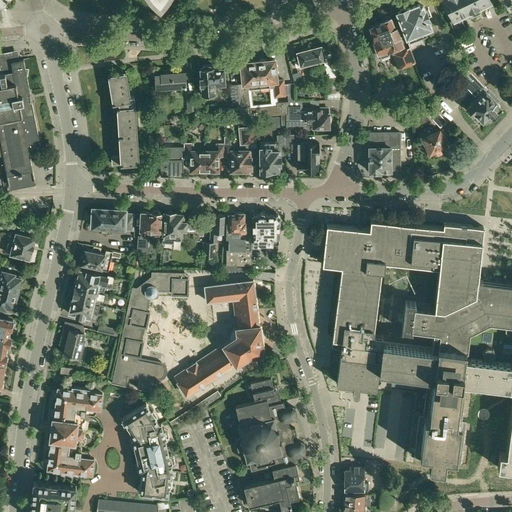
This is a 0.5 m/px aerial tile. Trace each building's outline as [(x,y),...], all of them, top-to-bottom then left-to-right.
[(469,11),(469,13),(472,15),(473,15),(475,15),(478,13),(479,12),(480,11),(480,10),(480,8),(479,6),(490,1),(488,0),(444,0),(454,18),(449,21),(454,31),(464,27),(460,16),(469,11)] [(408,42),(410,47),(411,51),(426,45),(422,37),(427,35),(425,29),(432,26),(429,19),(430,19),(426,9),(425,9),(424,6),(420,4),(410,7),(408,8),(406,7),(401,8),(400,11),(399,11),(410,41),(408,42)] [(388,50),(393,48),(397,56),(395,57),(399,67),(415,61),(411,51),(410,47),(406,49),(397,26),(395,26),(391,16),(389,14),(383,17),(382,20),(381,20),(382,21),(370,26),(371,27),(368,28),(371,35),(373,34),(375,40),(374,40),(378,52),(379,51),(382,57),(390,54),(388,50)] [(324,55),(322,44),(297,51),(300,66),(324,59),(329,77),(337,75),(331,53),(324,55)] [(2,83),(2,85),(0,85),(0,155),(3,155),(7,174),(9,186),(35,181),(30,158),(29,149),(41,147),(23,59),(18,60),(17,53),(0,56),(0,78),(1,83),(2,83)] [(260,59),(259,61),(258,61),(261,89),(269,88),(271,103),(262,104),(263,116),(281,114),(287,113),(288,113),(289,101),(277,102),(276,96),(285,95),(284,79),(276,80),(274,59),(266,60),(264,58),(260,59)] [(238,104),(239,109),(240,118),(263,116),(262,104),(253,104),(252,89),(261,89),(258,61),(241,62),(243,83),(237,84),(238,104)] [(225,84),(224,68),(214,68),(214,66),(212,66),(210,65),(204,65),(203,67),(201,67),(201,77),(199,77),(200,84),(202,84),(203,94),(215,93),(215,84),(225,84)] [(477,92),(480,96),(468,108),(478,119),(480,117),(486,123),(502,107),(498,102),(500,100),(488,88),(477,76),(469,68),(459,78),(475,94),(477,92)] [(187,95),(185,72),(170,74),(170,71),(163,72),(164,74),(154,75),(155,89),(181,87),(182,95),(187,95)] [(119,108),(122,155),(112,156),(113,164),(124,164),(124,163),(136,162),(133,106),(129,106),(124,73),(111,75),(111,74),(109,75),(109,76),(110,76),(114,102),(113,102),(114,104),(117,103),(120,102),(120,106),(118,106),(118,108),(119,108)] [(238,104),(237,84),(229,85),(231,105),(238,104)] [(407,97),(404,90),(393,95),(396,102),(407,97)] [(196,109),(195,98),(187,98),(188,110),(196,109)] [(302,99),(295,99),(289,99),(289,101),(288,113),(287,113),(281,114),(281,124),(301,124),(301,121),(305,121),(305,125),(312,125),(312,128),(330,129),(330,124),(330,123),(331,122),(331,121),(331,120),(332,119),(332,118),(331,117),(331,115),(331,114),(330,113),(330,112),(330,107),(320,106),(319,108),(314,108),(306,108),(306,110),(302,110),(302,99)] [(447,120),(434,106),(428,111),(441,126),(447,120)] [(280,126),(279,116),(269,117),(269,127),(280,126)] [(225,142),(225,155),(225,156),(232,156),(232,171),(234,171),(234,173),(245,172),(245,171),(252,170),(252,156),(251,156),(251,150),(251,143),(257,143),(255,128),(242,128),(242,144),(241,144),(241,150),(232,150),(232,143),(231,136),(225,136),(225,142)] [(443,128),(440,130),(423,137),(430,152),(449,144),(445,135),(447,134),(445,129),(444,130),(443,128)] [(401,132),(370,132),(370,146),(370,171),(373,171),(374,172),(375,172),(376,172),(377,172),(378,172),(379,171),(401,171),(401,146),(401,132)] [(286,154),(286,148),(284,136),(284,134),(278,134),(278,141),(270,142),(261,142),(261,147),(260,147),(261,170),(262,170),(262,171),(264,173),(268,173),(270,170),(271,170),(280,170),(279,163),(281,163),(281,154),(286,154)] [(291,151),(298,151),(298,170),(306,170),(306,172),(316,172),(316,170),(318,170),(318,162),(320,162),(320,142),(312,142),(312,141),(302,141),(302,142),(300,142),(300,135),(284,136),(286,148),(291,148),(291,151)] [(219,156),(225,155),(225,142),(216,143),(217,147),(212,147),(212,150),(205,150),(205,170),(213,170),(213,171),(213,172),(213,173),(214,173),(215,174),(216,174),(217,173),(218,173),(219,172),(219,171),(219,156)] [(191,171),(205,170),(205,150),(198,150),(198,147),(193,147),(193,143),(184,143),(184,147),(185,156),(191,156),(191,171)] [(185,158),(185,156),(184,147),(164,147),(165,161),(160,161),(160,176),(183,176),(183,159),(185,158)] [(101,230),(110,230),(118,231),(118,239),(132,240),(132,228),(133,228),(133,218),(126,218),(126,209),(93,208),(93,213),(91,213),(91,214),(90,215),(89,217),(89,218),(90,219),(91,220),(92,221),(92,226),(101,227),(101,230)] [(16,209),(8,210),(10,223),(18,222),(16,209)] [(0,224),(10,223),(8,210),(0,210),(0,224)] [(140,229),(141,229),(141,236),(138,236),(137,252),(148,253),(149,237),(151,235),(160,236),(160,231),(161,212),(159,210),(155,210),(153,211),(152,211),(152,212),(149,212),(149,211),(141,211),(140,229)] [(167,212),(165,212),(165,217),(164,217),(164,219),(165,219),(165,225),(162,225),(161,242),(173,243),(173,239),(181,240),(182,235),(186,235),(186,231),(194,231),(194,234),(204,234),(205,222),(184,221),(184,216),(183,216),(183,214),(176,213),(174,213),(172,211),(169,211),(167,212)] [(230,213),(229,213),(228,213),(227,214),(227,215),(227,225),(230,225),(229,233),(227,233),(227,239),(226,250),(225,250),(225,263),(226,263),(226,265),(222,265),(221,270),(224,270),(224,267),(236,267),(236,263),(252,264),(252,227),(246,227),(247,222),(245,221),(245,212),(236,212),(236,213),(230,213)] [(254,244),(267,244),(267,214),(266,214),(265,212),(260,212),(259,215),(254,215),(254,244)] [(276,215),(267,214),(267,244),(279,244),(280,237),(280,218),(282,216),(278,213),(276,215)] [(211,214),(210,241),(204,241),(203,255),(215,255),(215,242),(217,242),(218,231),(224,231),(225,215),(211,214)] [(511,283),(478,279),(483,226),(444,222),(443,227),(371,219),(370,229),(327,224),(325,246),(323,264),(342,266),(332,346),(342,348),(337,383),(353,385),(353,390),(353,392),(353,393),(354,394),(355,394),(357,394),(358,393),(359,392),(360,385),(377,388),(379,369),(392,371),(390,385),(412,387),(414,374),(428,375),(423,416),(419,416),(414,458),(429,460),(428,466),(444,468),(445,462),(460,464),(466,422),(462,421),(467,380),(509,386),(510,380),(511,380),(511,404),(505,453),(499,452),(497,467),(511,469),(511,283)] [(31,251),(35,237),(16,233),(10,232),(5,252),(10,253),(10,254),(12,254),(12,256),(17,257),(17,256),(29,259),(29,258),(31,257),(32,252),(31,251)] [(105,253),(85,248),(83,255),(81,257),(80,261),(81,263),(81,264),(108,270),(111,256),(120,258),(121,253),(106,249),(105,253)] [(0,288),(17,293),(19,283),(21,283),(22,283),(23,281),(24,280),(24,278),(23,277),(23,276),(21,275),(0,270),(0,274),(1,275),(0,277),(0,288)] [(76,284),(76,286),(104,293),(105,287),(111,288),(114,276),(108,275),(107,277),(99,275),(99,274),(87,271),(87,272),(79,270),(78,277),(77,277),(75,277),(74,282),(75,283),(76,284)] [(137,388),(153,391),(156,378),(158,378),(161,377),(163,375),(164,373),(165,371),(164,368),(163,366),(161,364),(159,363),(138,359),(138,356),(140,356),(143,341),(140,340),(143,326),(146,327),(149,312),(146,311),(149,297),(150,297),(152,297),(153,297),(154,299),(158,296),(157,294),(157,293),(158,291),(158,290),(172,290),(172,294),(187,294),(188,278),(184,278),(184,272),(151,271),(151,276),(136,287),(132,286),(127,309),(125,318),(112,382),(111,382),(111,383),(126,386),(128,376),(139,379),(137,388)] [(258,324),(254,279),(206,285),(207,300),(234,297),(237,326),(235,327),(233,328),(232,330),(231,332),(231,334),(231,336),(232,338),(193,364),(192,362),(189,364),(190,366),(174,376),(178,381),(177,381),(178,383),(185,393),(186,395),(187,394),(236,362),(237,363),(249,355),(264,353),(261,324),(258,324)] [(76,286),(73,298),(98,304),(100,298),(108,300),(110,294),(104,293),(76,286)] [(14,304),(17,293),(0,288),(0,307),(13,310),(14,310),(15,310),(17,309),(17,307),(17,306),(16,305),(16,304),(14,304)] [(99,304),(98,304),(73,298),(72,300),(70,300),(70,304),(71,305),(69,313),(76,314),(84,316),(89,317),(89,320),(95,322),(94,323),(101,324),(102,320),(98,319),(99,313),(97,313),(99,304)] [(0,334),(8,336),(9,329),(11,329),(11,327),(13,326),(14,323),(12,321),(12,320),(0,317),(0,334)] [(65,322),(62,333),(69,335),(64,353),(81,357),(83,357),(84,350),(83,349),(83,346),(80,346),(84,332),(81,331),(83,325),(76,323),(76,324),(65,322)] [(117,329),(98,324),(97,331),(116,335),(117,329)] [(0,348),(5,349),(6,344),(8,345),(10,336),(8,336),(0,334),(0,348)] [(60,372),(72,374),(73,367),(61,365),(60,372)] [(285,407),(284,401),(281,401),(280,395),(278,384),(274,385),(272,376),(251,381),(255,400),(236,405),(241,424),(238,425),(241,437),(236,438),(238,450),(244,449),(247,461),(250,460),(252,469),(272,464),(272,468),(275,478),(244,485),(249,505),(279,498),(282,509),(287,507),(288,511),(291,511),(295,511),(294,506),(292,506),(290,500),(300,497),(296,480),(300,479),(298,473),(298,472),(296,462),(298,462),(297,455),(305,453),(306,451),(304,442),(301,441),(294,442),(289,420),(296,418),(298,416),(296,407),(293,405),(285,407)] [(91,453),(89,450),(81,449),(81,444),(79,442),(80,436),(81,436),(83,435),(84,429),(82,427),(81,427),(82,421),(85,419),(85,414),(93,415),(96,413),(97,408),(100,409),(102,393),(88,391),(88,389),(73,387),(72,389),(58,387),(54,417),(53,417),(50,438),(51,439),(48,468),(62,470),(62,472),(77,474),(78,472),(92,474),(94,458),(90,458),(91,453)] [(169,422),(172,427),(208,403),(221,395),(218,391),(169,422)] [(151,411),(146,403),(123,418),(123,419),(127,416),(129,420),(128,423),(126,424),(131,433),(133,432),(133,434),(134,437),(133,438),(133,439),(136,438),(137,444),(133,445),(138,463),(142,462),(143,468),(140,469),(140,470),(142,470),(142,472),(143,475),(141,475),(140,485),(143,485),(145,488),(145,492),(140,491),(140,492),(168,495),(169,485),(168,485),(167,483),(167,480),(169,479),(170,471),(172,470),(163,430),(161,423),(159,423),(154,416),(154,417),(152,416),(150,414),(151,412),(151,411)] [(363,482),(364,466),(350,466),(350,470),(345,470),(345,482),(344,483),(344,486),(345,487),(345,489),(368,489),(368,482),(363,482)] [(30,511),(72,511),(76,486),(33,482),(30,511)] [(396,510),(397,499),(398,487),(381,486),(379,508),(396,510)] [(344,504),(345,504),(363,505),(364,499),(366,499),(366,494),(346,493),(346,496),(344,496),(344,504)] [(108,511),(109,500),(98,499),(96,511),(108,511)] [(108,511),(116,511),(117,500),(109,500),(108,511)] [(124,511),(124,501),(117,500),(116,511),(124,511)] [(124,511),(132,511),(132,502),(124,501),(124,511)] [(149,511),(149,504),(139,503),(139,511),(149,511)]
